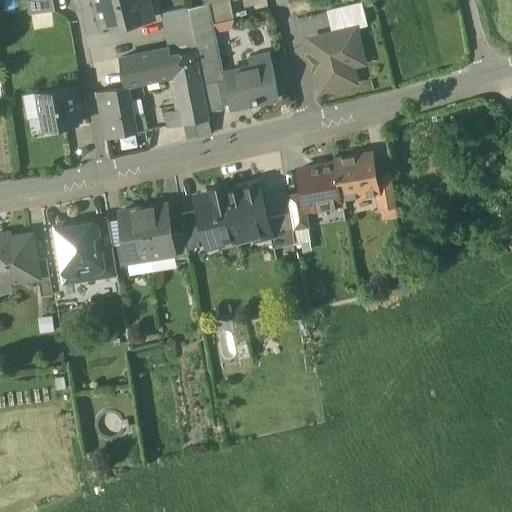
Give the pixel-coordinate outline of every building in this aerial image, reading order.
[(52,0),(29,0),(28,0),(30,14),(54,9),(52,0)] [(96,0),(103,25),(125,19),(126,23),(145,18),(142,7),(146,0),(96,0)] [(362,2),(327,10),(332,33),(355,28),(367,25),(362,2)] [(205,3),(188,7),(193,28),(197,49),(204,82),(220,79),(217,66),(222,65),(209,3),(205,3)] [(188,7),(161,13),(166,34),(193,28),(188,7)] [(193,28),(166,34),(168,48),(170,47),(171,54),(195,49),(197,49),(193,28)] [(332,33),(309,39),(321,90),(355,82),(348,51),(360,48),(355,28),(332,33)] [(195,49),(171,54),(170,47),(168,48),(155,50),(159,77),(174,73),(181,108),(184,123),(208,118),(195,49)] [(155,50),(120,57),(126,84),(127,84),(159,77),(155,50)] [(271,61),(223,71),(226,83),(221,84),(225,104),(255,98),(256,103),(259,102),(259,101),(279,97),(271,61)] [(222,65),(217,66),(220,79),(221,84),(226,83),(223,71),(222,65)] [(220,79),(204,82),(209,110),(226,107),(225,104),(221,84),(220,79)] [(126,84),(98,91),(101,106),(129,100),(127,84),(126,84)] [(70,86),(38,92),(46,130),(77,124),(70,86)] [(129,100),(101,106),(106,137),(147,130),(143,106),(131,108),(129,100)] [(181,108),(165,111),(167,127),(184,123),(181,108)] [(208,118),(184,123),(186,137),(211,133),(208,118)] [(371,152),(335,158),(342,201),(343,201),(342,196),(377,190),(378,190),(375,174),(371,152)] [(335,162),(299,168),(302,191),(305,208),(307,207),(342,201),(335,158),(334,158),(335,162)] [(391,172),(375,174),(378,190),(377,190),(379,206),(396,204),(391,172)] [(259,181),(227,189),(226,184),(225,185),(238,236),(252,232),(253,236),(270,232),(272,232),(268,217),(259,181)] [(225,185),(209,189),(210,194),(195,197),(198,209),(205,238),(216,235),(218,241),(238,236),(225,185)] [(302,191),(287,193),(290,212),(293,229),(310,226),(307,207),(305,208),(302,191)] [(167,203),(143,206),(151,256),(174,252),(172,234),(167,203)] [(143,206),(120,210),(125,241),(128,259),(151,256),(143,206)] [(198,209),(180,213),(183,232),(186,248),(200,245),(198,239),(205,238),(198,209)] [(290,212),(268,217),(272,232),(270,232),(273,247),(295,241),(293,229),(290,212)] [(109,219),(93,222),(101,272),(117,269),(113,243),(109,219)] [(93,220),(57,225),(66,277),(101,272),(93,222),(93,220)] [(183,232),(172,234),(174,252),(176,258),(187,256),(183,232)] [(31,234),(0,239),(0,281),(38,275),(35,259),(31,234)] [(125,241),(113,243),(117,267),(129,265),(128,259),(125,241)] [(47,258),(35,259),(38,275),(41,295),(53,293),(47,258)]
